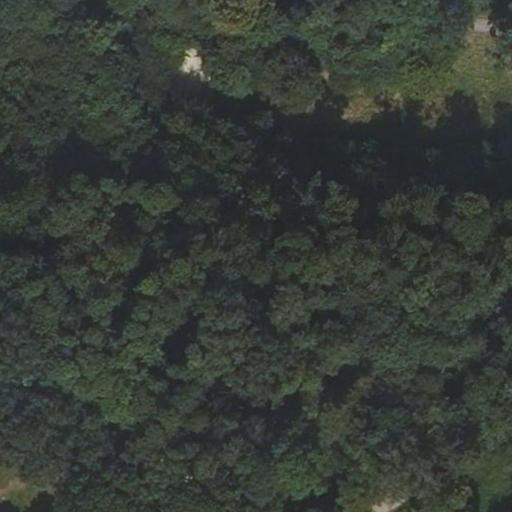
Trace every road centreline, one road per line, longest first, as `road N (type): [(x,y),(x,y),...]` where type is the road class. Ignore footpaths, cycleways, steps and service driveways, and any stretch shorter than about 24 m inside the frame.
road 1 (track): [(0,418),(130,388),(239,376)]
road 2 (track): [(334,0),(511,38)]
road 3 (track): [(365,511),(448,450),(468,421),(475,390)]
